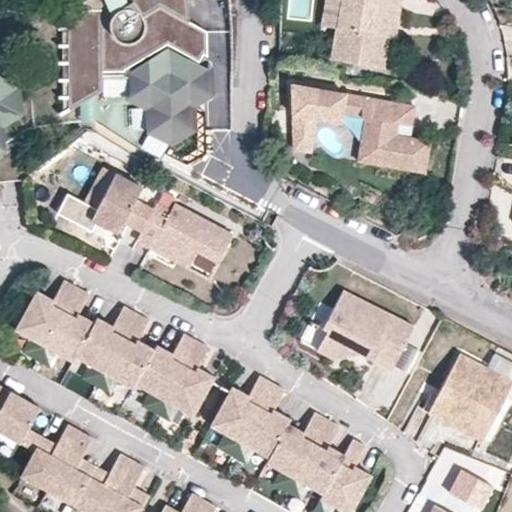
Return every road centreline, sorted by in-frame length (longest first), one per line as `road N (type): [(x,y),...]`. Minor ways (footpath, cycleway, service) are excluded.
road 1 (residential): [(0,356),(273,511)]
road 2 (residential): [(459,0),(479,33),(481,82),(450,293)]
road 3 (residential): [(242,346),(48,251),(27,252),(0,281)]
road 4 (residential): [(249,0),(245,149),(259,188),(310,221)]
road 5 (residential): [(310,221),(450,293)]
road 6 (residential): [(310,221),(242,346)]
road 7 (residential): [(358,416),(242,346)]
road 8 (residential): [(390,511),(410,467),(401,447),(358,416)]
